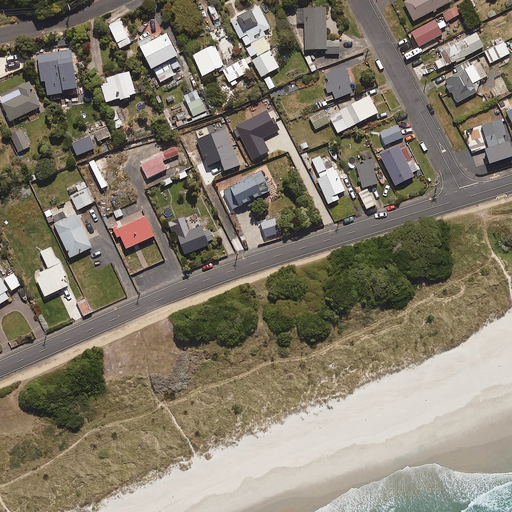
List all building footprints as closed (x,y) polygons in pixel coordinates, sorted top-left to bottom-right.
[(407,0),(404,2),(414,21),(452,2),(450,0),(407,0)] [(239,38),(241,37),(251,58),(257,55),(257,56),(270,50),(262,32),(270,28),(259,6),(230,20),(239,38)] [(447,21),(461,14),(457,6),(443,14),(447,21)] [(334,40),(327,40),(326,8),(298,9),(298,23),(304,23),(305,50),(325,49),(325,54),(340,53),(339,40),(334,40)] [(119,49),(131,43),(121,20),(109,26),(119,49)] [(447,26),(443,20),(437,23),(435,20),(412,32),(419,47),(443,34),(440,30),(447,26)] [(456,63),(466,58),(465,56),(484,47),(477,32),(456,43),(454,40),(438,48),(443,57),(435,61),(439,69),(455,61),(456,63)] [(175,38),(171,41),(167,33),(152,41),(151,39),(139,45),(152,69),(183,53),(175,38)] [(491,63),(510,53),(504,41),(485,51),(491,63)] [(203,76),(224,66),(214,45),(193,55),(203,76)] [(253,60),(262,77),(279,67),(276,62),(270,51),(253,60)] [(78,88),(73,52),(62,53),(37,57),(41,82),(61,79),(63,90),(78,88)] [(181,67),(177,58),(169,61),(174,70),(181,67)] [(234,80),(250,70),(243,58),(222,70),(231,87),(236,84),(234,80)] [(457,103),(478,91),(479,80),(487,76),(479,60),(470,65),(468,61),(456,67),(460,73),(445,81),(457,103)] [(161,82),(175,74),(168,63),(154,70),(161,82)] [(288,78),(304,70),(302,65),(286,72),(288,78)] [(335,99),(354,92),(345,68),(327,74),(330,82),(325,84),(328,93),(332,91),(335,99)] [(129,71),(121,74),(120,70),(99,76),(106,102),(120,98),(120,100),(136,95),(129,71)] [(269,90),(275,87),(270,76),(264,79),(269,90)] [(11,121),(41,106),(29,81),(20,86),(21,88),(0,98),(11,121)] [(378,113),(370,96),(329,116),(338,133),(378,113)] [(207,114),(201,98),(188,103),(187,100),(180,103),(181,106),(174,109),(172,106),(164,109),(172,129),(207,114)] [(316,129),(329,122),(324,112),(311,118),(316,129)] [(113,135),(106,118),(83,127),(87,136),(75,140),(80,151),(101,143),(100,140),(113,135)] [(504,136),(507,135),(502,119),(482,126),(489,146),(483,148),(488,165),(511,156),(511,144),(510,139),(505,140),(504,136)] [(17,152),(30,146),(21,125),(8,131),(17,152)] [(405,138),(401,129),(387,135),(391,143),(405,138)] [(222,146),(231,142),(227,133),(200,145),(204,155),(222,146)] [(167,169),(172,177),(186,169),(191,167),(179,144),(174,147),(140,165),(148,179),(167,169)] [(414,176),(414,175),(399,145),(380,154),(395,186),(414,176)] [(333,165),(326,169),(320,156),(312,160),(320,177),(317,179),(328,204),(339,199),(337,194),(345,191),(333,165)] [(357,165),(364,188),(378,184),(374,169),(376,168),(374,160),(357,165)] [(98,195),(103,192),(89,162),(84,164),(98,195)] [(234,209),(270,190),(261,172),(224,191),(234,209)] [(78,210),(94,202),(84,181),(76,185),(79,192),(71,195),(78,210)] [(367,209),(375,205),(367,189),(359,193),(367,209)] [(126,249),(154,236),(142,210),(116,222),(119,228),(114,231),(117,238),(121,236),(126,249)] [(71,258),(92,248),(76,214),(54,224),(71,258)] [(204,232),(201,226),(186,232),(183,225),(175,228),(185,254),(209,245),(208,241),(214,239),(210,230),(204,232)] [(69,286),(65,275),(67,274),(60,259),(58,260),(52,247),(41,252),(48,269),(38,274),(39,277),(37,278),(45,297),(69,286)] [(0,304),(9,298),(5,292),(8,290),(0,277),(0,267),(1,267),(0,265),(0,304)] [(22,285),(13,269),(3,275),(12,291),(22,285)] [(83,316),(91,312),(86,299),(78,303),(83,316)]
